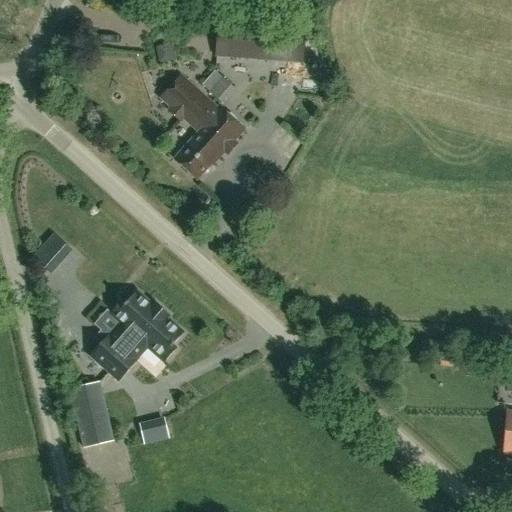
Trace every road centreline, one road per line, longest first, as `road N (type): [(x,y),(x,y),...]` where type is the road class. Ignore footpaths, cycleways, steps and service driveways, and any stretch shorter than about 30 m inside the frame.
road 1 (unclassified): [(475,511),(16,108)]
road 2 (track): [(0,223),(71,511)]
